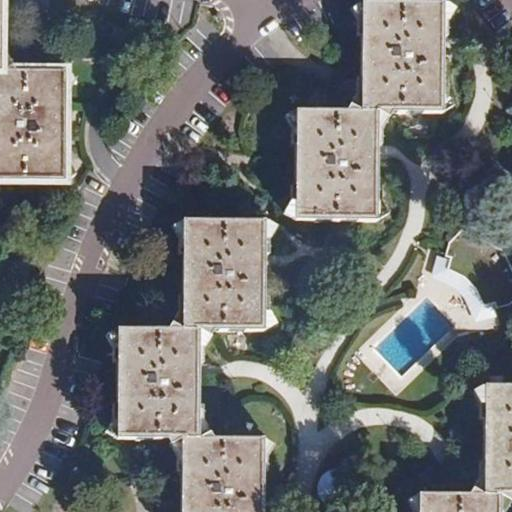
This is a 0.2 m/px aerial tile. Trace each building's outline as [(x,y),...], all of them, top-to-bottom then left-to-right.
[(360,113),(380,113),(441,115),(442,60),(444,6),(363,4),(360,113)] [(0,72),(0,181),(63,182),(64,72),(0,72)] [(380,113),(360,113),(297,111),(295,223),(377,225),(379,158),(380,113)] [(183,331),(201,331),(265,332),(266,273),(266,230),(266,225),(184,224),(183,331)] [(451,244),(447,257),(453,258),(450,270),(466,276),(479,290),(485,305),(497,302),(499,307),(510,305),(511,303),(511,268),(504,252),(465,231),(451,244)] [(201,331),(183,331),(120,330),(119,439),(181,440),(200,440),(201,379),(201,331)] [(483,495),(502,496),(511,495),(511,385),(486,385),(483,495)] [(200,440),(181,440),(180,511),(261,511),(262,489),(263,441),(200,440)] [(332,511),(346,511),(348,511),(355,508),(360,502),(363,494),(363,486),(361,479),(356,473),(349,468),(341,467),(333,467),(326,471),(321,476),(317,483),(316,490),(318,498),(321,504),(327,509),(332,511)] [(501,511),(502,496),(483,495),(420,493),(419,511),(501,511)]
